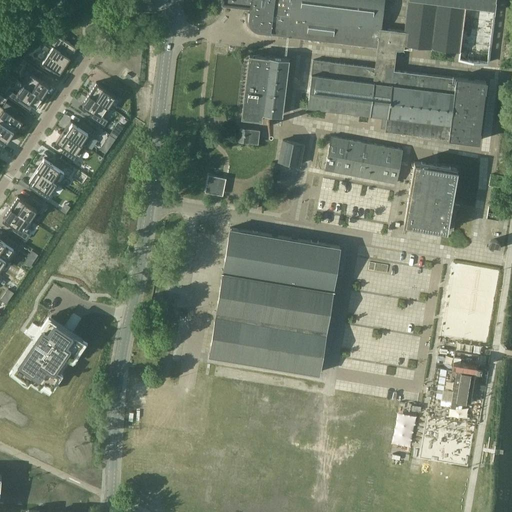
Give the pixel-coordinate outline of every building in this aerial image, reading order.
[(258,31),(259,31),(270,33),(270,34),(368,45),(387,48),(403,49),(403,44),(459,51),(458,59),(487,63),(494,0),(407,0),(406,16),(404,31),(390,29),(380,28),(383,0),(222,0),(222,4),(251,7),(250,16),(250,17),(250,18),(250,20),(250,21),(250,22),(251,23),(251,25),(252,26),(253,27),(254,28),(255,29),(256,30),(257,30),(258,31)] [(52,47),(42,62),(47,65),(52,68),(59,73),(66,63),(70,57),(68,56),(62,52),(69,42),(58,35),(48,40),(47,43),(52,47)] [(243,109),(242,117),(243,117),(243,116),(260,118),(260,119),(261,119),(262,112),(281,114),(282,114),(282,113),(288,60),(288,59),(287,59),(268,57),(268,56),(267,56),(267,57),(251,55),(249,55),(248,62),(247,63),(248,63),(243,108),(242,108),(242,109),(243,109)] [(307,106),(368,113),(382,115),(381,127),(386,128),(385,130),(449,138),(449,137),(478,141),(479,132),(478,131),(484,90),(485,90),(486,81),(456,78),(305,59),(302,83),(310,84),(307,106)] [(21,82),(23,83),(43,96),(50,85),(38,77),(42,72),(31,65),(28,71),(29,71),(21,82)] [(96,82),(88,92),(110,107),(117,96),(118,96),(121,91),(111,84),(108,90),(96,82)] [(10,90),(6,95),(20,104),(24,99),(35,107),(43,96),(23,83),(16,94),(10,90)] [(88,92),(81,103),(93,111),(90,117),(104,126),(108,120),(103,117),(110,107),(88,92)] [(0,121),(15,131),(22,120),(14,115),(18,110),(5,101),(1,107),(0,105),(0,121)] [(70,120),(63,131),(86,146),(93,137),(94,137),(99,131),(84,121),(81,127),(70,120)] [(0,137),(8,142),(15,131),(0,121),(0,137)] [(124,126),(118,122),(109,135),(115,139),(124,126)] [(240,128),(239,141),(257,143),(259,131),(240,128)] [(63,131),(56,142),(66,149),(62,154),(73,161),(76,156),(79,157),(86,146),(63,131)] [(115,139),(109,135),(105,141),(100,148),(106,152),(115,139)] [(325,169),(368,178),(395,183),(396,182),(401,153),(402,149),(331,136),(325,169)] [(282,140),(279,160),(300,164),(303,144),(282,140)] [(44,158),(37,169),(56,181),(60,184),(66,174),(69,176),(73,169),(58,159),(54,165),(44,158)] [(414,162),(404,222),(446,229),(456,169),(414,162)] [(37,169),(29,179),(41,187),(37,192),(47,199),(51,194),(49,192),(56,181),(37,169)] [(213,193),(214,193),(215,193),(216,193),(216,192),(217,192),(217,191),(217,190),(220,177),(208,175),(205,192),(213,193)] [(17,195),(10,206),(29,219),(36,208),(39,210),(43,204),(33,198),(29,203),(17,195)] [(10,206),(2,217),(15,225),(11,230),(25,240),(29,233),(27,231),(33,222),(29,219),(10,206)] [(213,331),(209,355),(213,356),(204,354),(235,359),(264,364),(295,369),(319,373),(340,246),(230,227),(227,241),(220,286),(213,331)] [(0,238),(0,254),(5,258),(9,261),(20,245),(8,237),(5,242),(0,238)] [(48,314),(9,371),(26,383),(30,378),(49,390),(55,382),(71,358),(74,360),(88,340),(48,314)] [(477,354),(453,350),(450,369),(445,368),(440,398),(469,403),(474,373),(479,374),(480,369),(475,368),(477,354)] [(46,511),(47,504),(0,500),(0,511),(46,511)]
